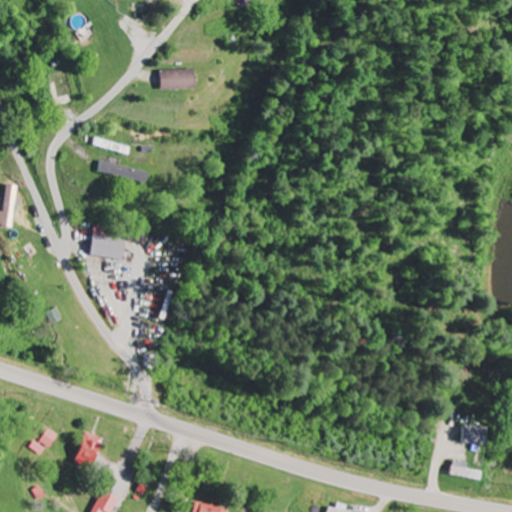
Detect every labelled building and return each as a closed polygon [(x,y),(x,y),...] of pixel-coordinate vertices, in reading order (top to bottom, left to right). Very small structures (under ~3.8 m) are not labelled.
[(198,89),(197,71),(163,72),(163,90),(198,89)] [(100,173),(149,185),(152,174),(103,162),(100,173)] [(22,187),(10,186),(4,228),(15,229),(22,187)] [(127,260),(129,239),(113,238),(113,229),(96,228),(94,258),(127,260)] [(493,429),(468,427),(467,445),(492,446),(493,429)] [(38,441),(33,449),(47,458),(61,436),(52,430),(43,444),(38,441)] [(107,439),(88,434),(81,466),(99,470),(107,439)] [(116,511),(123,500),(107,492),(96,511),(116,511)]
